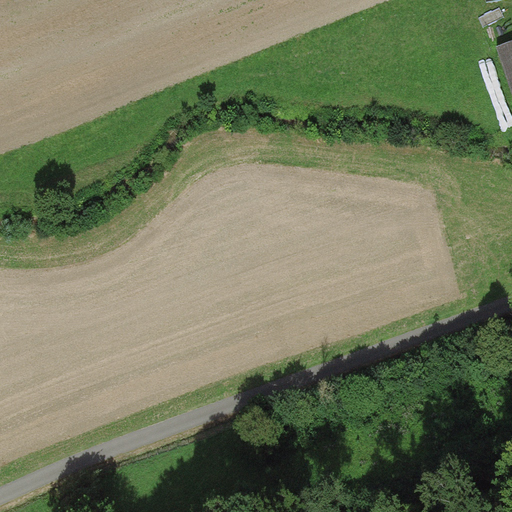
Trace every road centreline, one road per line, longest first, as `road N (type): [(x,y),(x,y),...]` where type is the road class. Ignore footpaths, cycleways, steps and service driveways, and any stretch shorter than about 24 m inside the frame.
road 1 (track): [(511,306),(215,407),(0,498)]
road 2 (track): [(0,166),(411,0)]
